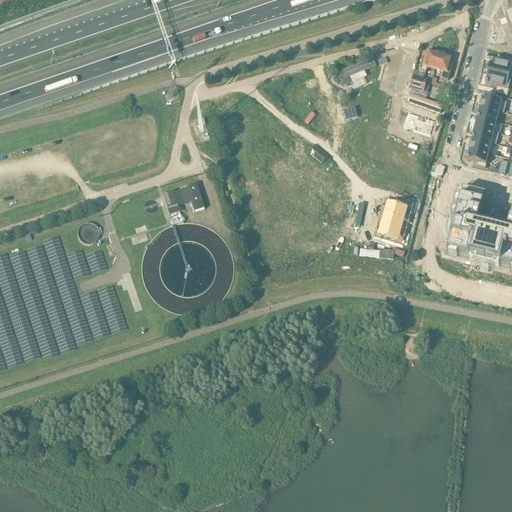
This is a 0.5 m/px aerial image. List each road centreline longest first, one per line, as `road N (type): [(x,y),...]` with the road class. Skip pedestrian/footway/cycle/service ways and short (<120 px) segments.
road 1 (motorway): [(0,104),(299,0)]
road 2 (residential): [(184,124),(199,76),(454,0)]
road 3 (motorway): [(174,0),(0,60)]
road 4 (residential): [(454,173),(450,161),(492,0)]
